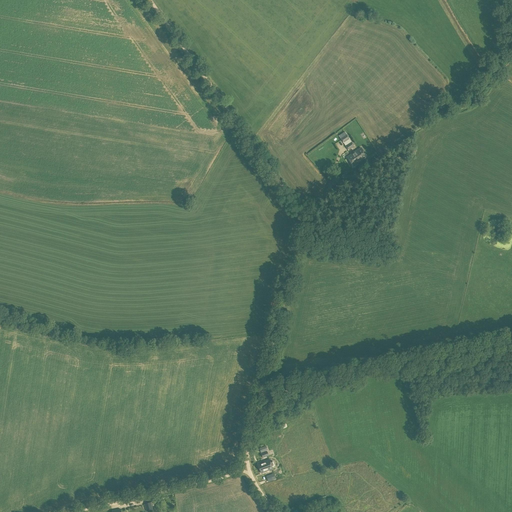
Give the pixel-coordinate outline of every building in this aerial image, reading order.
[(344,143),(350,139),(347,135),(341,139),(344,143)] [(348,150),(354,146),(351,142),(345,146),(348,150)] [(354,152),(360,162),(367,157),(361,148),(354,152)] [(353,166),(360,162),(354,152),(347,157),(353,166)] [(260,469),(274,464),(273,461),(270,462),(269,459),(263,461),(264,463),(258,464),(260,469)] [(146,511),(153,510),(151,502),(144,504),(146,511)]
